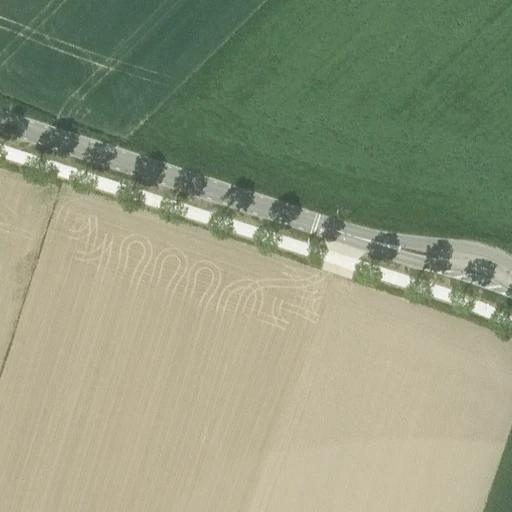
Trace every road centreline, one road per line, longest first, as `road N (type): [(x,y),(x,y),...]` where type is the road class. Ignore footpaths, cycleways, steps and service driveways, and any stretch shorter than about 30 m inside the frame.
road 1 (tertiary): [(314,226),(0,124)]
road 2 (tertiary): [(314,226),(398,258),(478,269),(511,294)]
road 3 (tertiary): [(511,265),(475,247),(314,226)]
